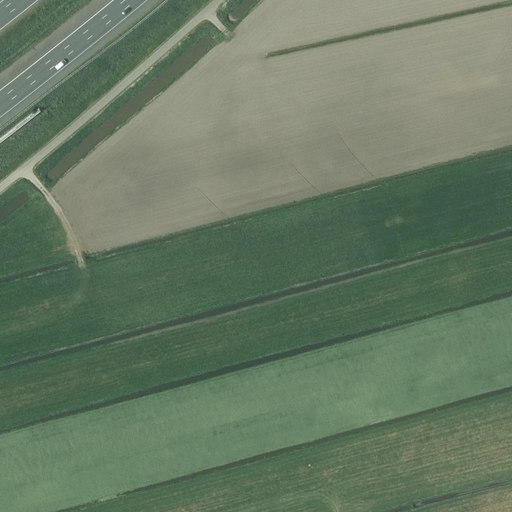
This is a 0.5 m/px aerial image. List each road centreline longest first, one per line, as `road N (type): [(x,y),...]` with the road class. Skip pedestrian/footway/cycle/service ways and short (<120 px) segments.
road 1 (unclassified): [(0,187),(218,0)]
road 2 (motorway): [(0,105),(133,0)]
